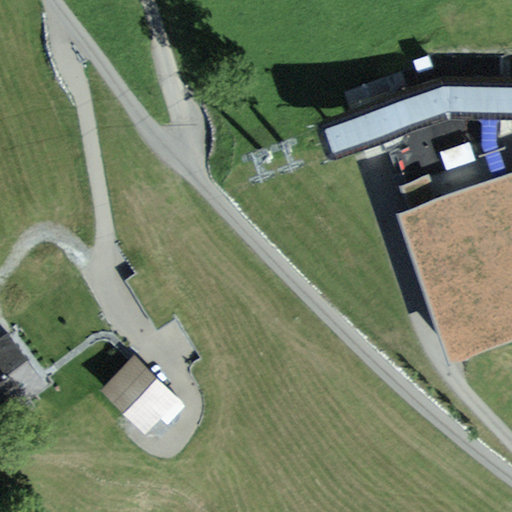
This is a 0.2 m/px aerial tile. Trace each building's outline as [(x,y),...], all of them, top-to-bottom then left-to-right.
[(450,101),(511,103),(511,75),(446,74),(325,118),(334,143),(450,101)] [(447,166),(478,162),(476,142),(444,146),(447,166)] [(511,175),(401,214),(454,364),(511,343),(511,175)] [(14,340),(0,350),(0,404),(0,405),(40,376),(14,340)] [(135,364),(113,386),(146,420),(158,408),(167,417),(178,407),(135,364)]
